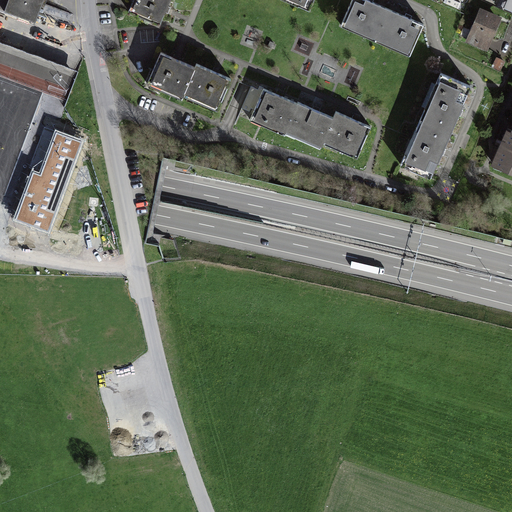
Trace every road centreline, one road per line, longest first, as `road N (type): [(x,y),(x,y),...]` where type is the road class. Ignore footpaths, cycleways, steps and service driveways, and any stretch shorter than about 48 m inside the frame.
road 1 (motorway): [(511,265),(0,155)]
road 2 (motorway): [(0,186),(511,296)]
road 3 (residential): [(105,97),(152,341),(205,511)]
road 4 (residential): [(105,97),(190,137),(224,132),(437,196)]
road 5 (residential): [(437,196),(480,84),(435,44),(432,19),(400,0)]
